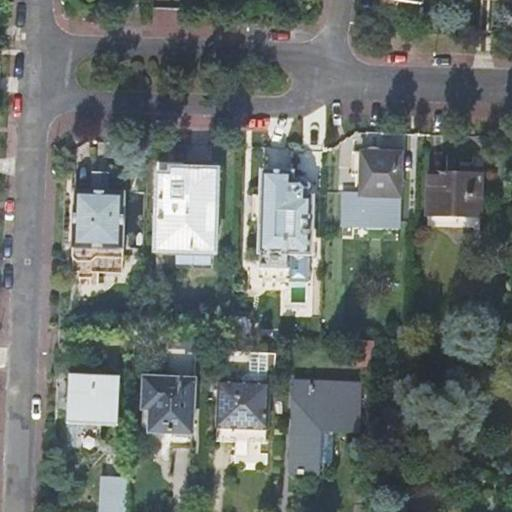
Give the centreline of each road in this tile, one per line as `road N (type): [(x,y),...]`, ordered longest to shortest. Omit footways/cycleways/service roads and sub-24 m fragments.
road 1 (residential): [(32,98),(13,511)]
road 2 (residential): [(32,98),(291,108),(327,77)]
road 3 (residential): [(327,77),(303,53),(33,40)]
road 4 (residential): [(327,77),(511,85)]
